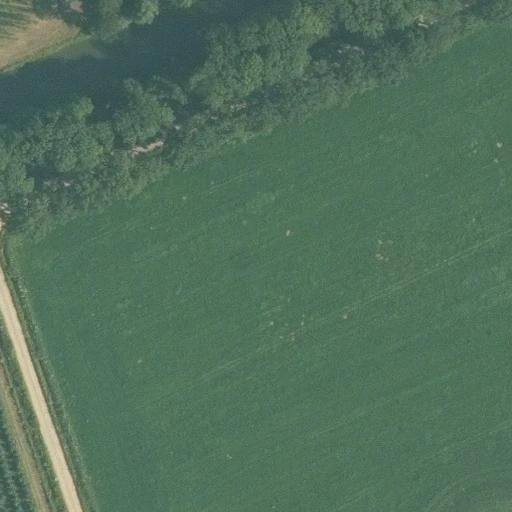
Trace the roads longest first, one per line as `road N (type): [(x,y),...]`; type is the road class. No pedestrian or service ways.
road 1 (unclassified): [(0,211),(467,0)]
road 2 (track): [(0,290),(75,511)]
